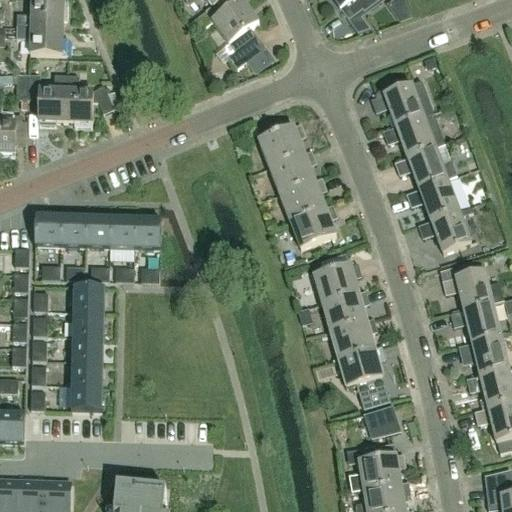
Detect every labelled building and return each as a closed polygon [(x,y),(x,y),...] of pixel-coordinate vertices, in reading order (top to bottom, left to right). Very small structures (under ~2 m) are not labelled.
[(207,15),(214,26),(243,5),(239,0),(206,0),(214,10),(207,15)] [(332,0),(341,12),(349,23),(363,13),(364,15),(380,3),(377,0),(332,0)] [(243,5),(214,26),(237,57),(230,63),(238,73),(266,53),(252,33),(259,27),(243,5)] [(17,32),(63,33),(63,24),(67,24),(68,7),(32,6),(32,20),(17,19),(17,32)] [(63,33),(17,32),(17,44),(31,44),(31,59),(66,60),(67,42),(63,42),(63,33)] [(0,79),(0,86),(17,87),(17,78),(0,79)] [(29,79),(17,78),(17,87),(16,104),(28,104),(29,79)] [(29,79),(28,104),(40,104),(39,131),(56,131),(57,126),(66,127),(67,80),(55,80),(55,95),(40,94),(41,79),(29,79)] [(67,80),(66,127),(75,127),(75,131),(92,132),(93,107),(99,107),(104,118),(115,113),(105,90),(93,96),(79,95),(80,81),(67,80)] [(422,85),(372,104),(377,118),(389,113),(396,131),(434,118),(422,85)] [(2,115),(3,112),(0,111),(0,161),(15,163),(17,127),(20,127),(20,119),(13,119),(10,116),(2,115)] [(396,131),(384,136),(388,149),(401,144),(408,163),(437,153),(446,149),(434,118),(396,131)] [(302,129),(260,146),(270,173),(306,158),(300,144),(307,142),(302,129)] [(408,163),(396,168),(401,181),(413,176),(420,194),(449,184),(457,181),(452,167),(444,170),(437,153),(408,163)] [(306,158),(270,173),(281,200),(317,185),(311,171),(318,168),(313,156),(306,158)] [(257,202),(276,195),(269,176),(250,183),(257,202)] [(317,185),(281,200),(292,227),(327,212),(321,198),(328,195),(323,183),(317,185)] [(420,194),(408,199),(413,212),(425,207),(432,226),(460,215),(449,184),(420,194)] [(327,212),(292,227),(303,254),(338,240),(332,224),(338,222),(333,210),(327,212)] [(432,226),(420,230),(425,242),(437,238),(444,258),(472,247),(460,215),(432,226)] [(61,253),(62,220),(37,220),(36,252),(61,253)] [(62,220),(61,253),(85,253),(86,221),(62,220)] [(86,221),(85,253),(110,254),(111,222),(86,221)] [(111,222),(110,254),(134,255),(135,223),(111,222)] [(135,223),(134,255),(160,256),(161,223),(135,223)] [(16,271),(30,272),(30,254),(16,253),(16,271)] [(147,261),(147,274),(157,274),(157,262),(147,261)] [(359,268),(315,281),(323,309),(361,298),(356,282),(363,280),(359,268)] [(60,271),(43,271),(42,285),(60,285),(60,271)] [(85,272),(67,271),(67,286),(85,286),(85,272)] [(109,272),(92,272),(91,286),(109,286),(109,272)] [(134,273),(116,273),(116,287),(134,287),(134,273)] [(147,274),(142,273),(142,287),(160,288),(160,274),(157,274),(147,274)] [(487,275),(444,286),(448,300),(461,297),(465,316),(495,308),(504,306),(499,288),(491,290),(487,275)] [(14,297),(28,297),(29,279),(15,279),(14,297)] [(73,293),(73,318),(105,319),(105,294),(73,293)] [(361,298),(323,309),(332,337),(368,325),(364,310),(371,308),(368,295),(361,298)] [(34,316),(48,316),(49,298),(35,298),(34,316)] [(14,321),(28,322),(28,304),(14,303),(14,321)] [(465,316),(453,319),(456,333),(469,330),(473,349),(503,342),(495,308),(465,316)] [(105,319),(73,318),(72,343),(104,344),(105,319)] [(34,340),(48,341),(48,323),(34,322),(34,340)] [(332,337),(340,365),(376,353),(372,338),(379,336),(375,323),(368,325),(332,337)] [(13,346),(27,346),(27,328),(13,328),(13,346)] [(473,349),(460,352),(463,365),(477,362),(481,381),(511,374),(503,342),(473,349)] [(72,343),(71,368),(104,368),(104,344),(72,343)] [(33,365),(47,365),(47,347),(33,347),(33,365)] [(376,353),(340,365),(348,392),(356,390),(360,402),(387,394),(383,382),(385,381),(380,365),(387,363),(383,351),(376,353)] [(12,370),(26,371),(27,353),(13,352),(12,370)] [(104,368),(71,368),(71,392),(103,393),(104,368)] [(32,390),(46,390),(46,372),(32,371),(32,390)] [(481,381),(468,384),(472,397),(485,394),(489,414),(511,408),(511,377),(511,374),(481,381)] [(18,384),(1,384),(0,398),(18,398),(18,384)] [(103,393),(71,392),(70,417),(102,418),(103,393)] [(323,400),(323,401),(323,402),(323,403),(324,404),(324,405),(324,406),(325,406),(325,407),(326,407),(326,408),(327,408),(328,408),(329,409),(330,409),(331,409),(332,409),(333,409),(334,408),(335,408),(336,408),(336,407),(337,407),(337,406),(338,406),(338,405),(338,404),(339,404),(339,403),(339,402),(339,401),(339,400),(339,399),(339,398),(338,398),(338,397),(338,396),(337,396),(337,395),(336,395),(336,394),(335,394),(334,394),(334,393),(333,393),(332,393),(331,393),(330,393),(329,393),(328,393),(328,394),(327,394),(326,394),(326,395),(325,395),(325,396),(324,396),(324,397),(324,398),(323,399),(323,400)] [(31,415),(45,415),(46,397),(32,397),(31,415)] [(511,408),(489,414),(476,417),(479,430),(493,427),(497,447),(499,447),(502,458),(511,455),(511,408)] [(394,411),(366,420),(374,443),(401,436),(394,411)] [(0,417),(0,448),(24,450),(25,418),(0,417)] [(404,459),(380,463),(360,466),(365,496),(410,488),(402,489),(400,473),(407,472),(404,459)] [(0,484),(0,511),(17,511),(19,486),(0,484)] [(19,486),(17,511),(43,511),(45,487),(19,486)] [(45,487),(43,511),(70,511),(71,488),(45,487)] [(410,488),(365,496),(367,508),(355,510),(355,511),(405,511),(404,502),(412,501),(410,488)] [(158,511),(159,509),(165,510),(166,494),(117,489),(114,511),(158,511)] [(511,511),(511,489),(486,493),(488,511),(511,511)] [(200,499),(199,511),(221,511),(222,500),(200,499)]
